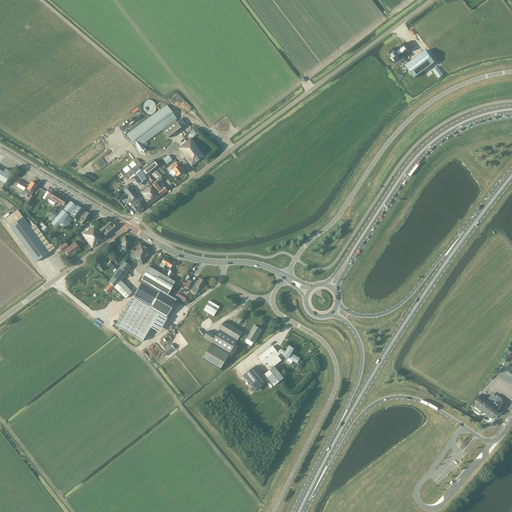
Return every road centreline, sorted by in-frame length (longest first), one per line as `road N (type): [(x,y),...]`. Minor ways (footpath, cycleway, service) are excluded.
road 1 (unclassified): [(126,225),(431,0)]
road 2 (primary): [(308,496),(419,304),(511,178)]
road 3 (unclassified): [(511,71),(454,87),(409,118),(284,276)]
road 4 (primary): [(511,106),(458,121),(426,143),(323,284)]
road 5 (primary): [(335,292),(425,152),(474,121),(511,113)]
road 6 (primary): [(308,496),(360,416),(381,400),(424,402),(490,442)]
road 7 (primary): [(464,232),(338,428)]
road 8 (unclassified): [(284,318),(326,345),(336,382),(273,511)]
road 9 (secondary): [(284,276),(257,264),(182,256),(126,225)]
road 10 (primary): [(464,232),(391,310),(364,316),(337,304)]
road 11 (unclassified): [(0,319),(126,225)]
road 12 (secondary): [(126,225),(0,150)]
road 13 (primary): [(330,314),(352,329),(361,353),(338,428)]
